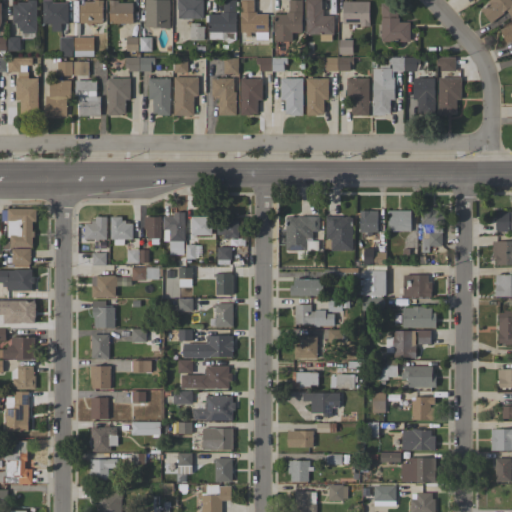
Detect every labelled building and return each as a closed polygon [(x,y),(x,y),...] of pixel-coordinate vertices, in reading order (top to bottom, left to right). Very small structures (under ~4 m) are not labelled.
[(37,0),(37,31),(35,31),(35,33),(29,33),(29,37),(22,37),(22,31),(20,31),(20,28),(16,28),(16,23),(13,23),(13,4),(17,4),(17,2),(28,2),(28,0),(37,0)] [(43,0),(52,0),(52,3),(67,3),(67,23),(61,23),(61,31),(51,31),(51,23),(43,23),(43,0)] [(96,24),(87,24),(87,23),(80,23),(80,5),(84,5),(84,2),(94,2),(94,0),(103,0),(103,3),(102,3),(103,22),(96,23),(96,24)] [(133,23),(110,23),(110,3),(109,3),(109,0),(118,0),(118,2),(133,2),(133,23)] [(145,0),(170,0),(170,29),(164,29),(164,28),(156,28),(156,27),(145,27),(145,0)] [(178,18),(178,9),(177,9),(177,0),(203,0),(203,18),(178,18)] [(236,0),(236,32),(222,32),(222,39),(209,39),(209,21),(205,21),(205,15),(209,15),(209,14),(220,14),(220,12),(223,12),(223,10),(222,10),(222,1),(223,1),(223,0),(236,0)] [(268,31),(267,31),(267,39),(255,39),(255,37),(255,32),(251,32),(251,36),(245,36),(245,32),(240,32),(240,18),(240,0),(254,0),(254,12),(256,12),(256,13),(268,13),(268,14),(268,31)] [(286,14),(286,12),(289,12),(289,0),(302,0),(302,15),(301,15),(302,32),(292,32),(292,41),(274,41),(274,32),(274,14),(286,14)] [(306,34),(306,0),(321,0),(321,9),(323,9),(323,15),(333,15),(333,34),(306,34)] [(510,0),(511,2),(511,18),(506,9),(503,12),(504,13),(490,23),(480,9),(488,3),(487,1),(488,0),(510,0)] [(369,1),(369,26),(360,26),(360,23),(343,23),(343,1),(369,1)] [(381,4),(397,3),(397,18),(399,17),(399,22),(409,22),(410,41),(381,41),(381,4)] [(204,40),(190,40),(190,23),(198,23),(198,26),(204,26),(204,40)] [(511,23),(511,40),(506,43),(500,29),(511,23)] [(138,36),(138,51),(126,51),(126,37),(138,36)] [(20,51),(7,51),(7,37),(20,37),(20,51)] [(72,50),(71,50),(71,56),(62,56),(62,51),(60,51),(60,37),(72,37),(72,50)] [(85,57),(74,57),(74,37),(85,37),(85,57)] [(152,51),(139,51),(139,37),(152,37),(152,51)] [(352,39),(352,54),(339,54),(339,39),(352,39)] [(353,56),(353,63),(350,63),(350,70),(338,70),(338,56),(353,56)] [(403,56),(404,71),(392,71),(392,64),(388,64),(388,57),(403,56)] [(440,70),(440,65),(437,65),(437,56),(455,57),(455,70),(440,70)] [(32,57),(32,64),(27,64),(27,71),(7,71),(7,57),(32,57)] [(138,57),(138,71),(128,71),(128,67),(125,67),(124,57),(138,57)] [(154,57),(154,64),(151,64),(151,71),(139,71),(139,57),(154,57)] [(187,57),(187,72),(173,72),(173,57),(187,57)] [(238,73),(223,73),(223,57),(238,57),(238,73)] [(271,57),(271,71),(259,71),(259,64),(256,64),(256,57),(271,57)] [(287,64),(283,64),(283,71),(271,71),(271,57),(287,57),(287,64)] [(337,70),(325,71),(325,62),(321,62),(321,57),(337,57),(337,70)] [(419,57),(419,63),(416,63),(416,70),(404,70),(404,57),(419,57)] [(72,75),(57,75),(57,61),(72,61),(72,75)] [(88,75),(73,75),(73,61),(88,61),(88,75)] [(379,68),(379,64),(389,64),(389,68),(391,68),(391,77),(394,77),(394,99),(390,99),(390,113),(384,113),(384,115),(372,115),(372,97),(373,97),(372,68),(379,68)] [(38,115),(20,115),(20,99),(15,99),(15,78),(18,78),(18,72),(28,72),(28,78),(38,77),(38,115)] [(198,77),(198,95),(193,95),(193,115),(173,115),(173,76),(198,77)] [(130,77),(130,99),(125,99),(125,113),(120,113),(120,115),(108,115),(107,77),(130,77)] [(234,77),(233,91),(236,91),(236,115),(218,115),(218,105),(217,105),(217,102),(218,102),(218,96),(211,96),(212,77),(234,77)] [(302,115),(290,115),(290,113),(285,113),(285,99),(280,99),(280,78),(302,77),(302,115)] [(368,115),(357,115),(357,113),(351,113),(351,99),(346,99),(346,77),(368,77),(368,115)] [(434,77),(434,97),(435,97),(435,113),(417,113),(417,99),(413,99),(413,77),(434,77)] [(460,99),(456,99),(456,113),(451,113),(451,115),(438,114),(439,77),(461,77),(460,99)] [(170,115),(158,115),(158,113),(152,113),(152,99),(148,99),(148,78),(170,78),(170,115)] [(262,78),(262,99),(257,99),(257,113),(252,113),(252,115),(240,114),(240,78),(262,78)] [(328,99),(323,99),(323,113),(318,113),(318,115),(306,115),(306,78),(328,78),(328,99)] [(70,99),(66,99),(66,116),(45,115),(45,95),(49,95),(49,80),(70,80),(70,99)] [(96,96),(100,96),(100,115),(79,115),(79,99),(75,99),(75,80),(96,80),(96,96)] [(429,211),(429,207),(436,207),(436,211),(443,211),(443,224),(440,224),(440,228),(442,228),(442,232),(441,232),(441,245),(428,245),(428,252),(421,252),(421,238),(428,238),(428,232),(433,232),(433,223),(421,223),(421,211),(429,211)] [(36,208),(36,221),(32,221),(32,231),(34,231),(34,237),(32,237),(32,247),(10,247),(10,234),(8,234),(8,221),(1,221),(1,214),(0,214),(0,211),(3,211),(3,210),(7,210),(7,208),(36,208)] [(377,232),(376,232),(376,234),(368,234),(368,231),(359,231),(360,210),(377,210),(377,232)] [(410,210),(410,230),(388,230),(388,210),(410,210)] [(511,231),(496,231),(496,230),(494,230),(494,223),(496,223),(496,211),(511,211),(511,231)] [(184,241),(183,241),(183,248),(169,248),(169,241),(163,241),(163,216),(173,216),(173,212),(184,212),(184,241)] [(106,239),(98,239),(98,241),(95,240),(95,239),(84,239),(84,223),(91,223),(91,220),(95,220),(95,216),(106,216),(106,239)] [(121,216),(121,220),(125,220),(125,221),(129,221),(129,223),(132,223),(132,239),(124,239),(123,245),(114,244),(114,239),(110,239),(110,216),(121,216)] [(161,219),(162,219),(162,221),(161,221),(161,238),(147,238),(147,229),(144,229),(144,216),(161,216),(161,219)] [(211,216),(211,234),(196,234),(196,235),(192,235),(192,234),(191,234),(191,216),(211,216)] [(238,237),(229,237),(229,239),(223,238),(223,234),(217,234),(217,217),(228,217),(228,216),(231,216),(231,219),(238,219),(238,237)] [(285,217),(287,217),(288,216),(293,216),(294,217),(297,217),(297,216),(319,216),(319,231),(312,231),(312,240),(318,241),(318,250),(285,250),(285,217)] [(352,250),(330,250),(330,249),(325,249),(325,240),(331,240),(331,238),(325,238),(325,216),(341,216),(341,217),(344,217),(344,216),(349,216),(350,217),(352,217),(352,250)] [(511,241),(511,264),(495,265),(495,255),(492,255),(492,241),(511,241)] [(194,244),(194,259),(185,259),(185,244),(194,244)] [(230,247),(230,259),(229,259),(229,264),(217,264),(217,247),(230,247)] [(30,248),(30,263),(12,263),(12,262),(7,262),(7,257),(11,257),(11,248),(30,248)] [(130,249),(130,248),(137,248),(137,249),(138,249),(138,262),(126,262),(126,249),(130,249)] [(105,265),(92,265),(92,252),(100,252),(100,249),(105,249),(105,265)] [(385,295),(381,295),(381,297),(369,297),(369,295),(363,295),(363,270),(366,270),(366,265),(372,265),(372,252),(386,252),(386,270),(385,270),(385,295)] [(158,267),(158,279),(145,278),(145,280),(131,280),(131,267),(158,267)] [(192,267),(192,268),(193,268),(193,278),(192,278),(178,278),(178,267),(192,267)] [(337,269),(337,267),(354,267),(354,273),(359,273),(359,278),(351,278),(351,272),(343,272),(343,273),(345,273),(345,278),(343,278),(324,278),(324,269),(337,269)] [(0,270),(14,270),(14,268),(31,269),(31,276),(34,276),(34,283),(32,283),(31,290),(7,290),(7,287),(2,286),(3,282),(0,282),(0,270)] [(511,296),(495,296),(495,274),(507,274),(507,271),(511,271),(511,296)] [(215,294),(215,273),(231,273),(231,294),(215,294)] [(116,286),(115,286),(115,297),(91,297),(91,276),(95,275),(115,275),(115,276),(116,276),(116,286)] [(428,275),(428,281),(431,281),(431,290),(431,297),(403,297),(403,275),(428,275)] [(289,285),(293,285),(293,279),(295,279),(295,277),(299,277),(299,279),(304,279),(323,279),(323,295),(289,295),(289,285)] [(192,298),(191,310),(177,310),(177,297),(192,298)] [(383,298),(383,310),(361,310),(361,297),(383,298)] [(32,319),(18,319),(18,306),(13,306),(5,306),(5,300),(12,300),(12,299),(17,299),(17,298),(32,298),(32,319)] [(341,298),(341,299),(347,299),(347,306),(341,306),(341,311),(327,311),(327,298),(341,298)] [(114,327),(94,327),(94,315),(92,315),(92,300),(93,300),(93,299),(103,299),(103,300),(105,300),(105,305),(112,305),(112,307),(114,307),(114,327)] [(232,327),(215,327),(215,325),(209,325),(209,318),(215,318),(215,303),(232,303),(232,327)] [(310,304),(310,311),(314,311),(314,310),(325,309),(325,313),(333,313),(333,325),(319,325),(319,326),(314,326),(314,324),(294,324),(294,317),(293,317),(293,314),(294,314),(294,304),(310,304)] [(435,312),(435,327),(431,327),(402,327),(402,307),(412,307),(412,306),(423,306),(423,307),(431,307),(431,312),(435,312)] [(498,312),(503,312),(503,310),(511,310),(511,345),(504,345),(504,343),(498,343),(498,312)] [(145,328),(145,333),(157,333),(157,339),(145,339),(145,342),(131,342),(131,328),(145,328)] [(191,329),(191,340),(178,340),(178,329),(191,329)] [(430,344),(415,343),(415,358),(410,358),(410,357),(393,356),(393,348),(392,348),(393,330),(417,331),(417,330),(430,330),(430,344)] [(108,358),(91,357),(91,334),(108,334),(108,358)] [(209,356),(209,357),(183,357),(183,343),(207,343),(207,342),(206,341),(206,338),(207,338),(207,335),(231,335),(231,341),(233,341),(233,350),(231,350),(232,356),(209,356)] [(316,358),(294,357),(294,335),(316,336),(316,358)] [(2,357),(0,357),(0,349),(6,349),(6,345),(11,345),(11,337),(34,337),(34,358),(2,358),(2,357)] [(192,373),(177,373),(177,359),(192,359),(192,373)] [(397,359),(397,376),(387,376),(387,380),(376,380),(376,371),(381,371),(381,367),(386,367),(386,360),(397,359)] [(151,360),(150,371),(131,371),(131,360),(151,360)] [(33,365),(33,375),(35,375),(35,389),(12,389),(12,379),(11,379),(11,371),(16,367),(17,366),(33,365)] [(181,388),(181,374),(206,374),(206,373),(205,372),(205,369),(206,369),(206,365),(228,365),(228,372),(231,372),(231,381),(228,381),(228,388),(181,388)] [(432,365),(432,373),(435,373),(435,387),(408,387),(408,380),(403,380),(403,366),(416,366),(432,365)] [(110,388),(91,388),(91,383),(90,383),(90,366),(110,366),(110,388)] [(511,368),(511,387),(498,387),(498,378),(497,378),(497,369),(511,368)] [(317,372),(317,385),(310,384),(310,388),(291,388),(291,379),(292,379),(292,371),(317,372)] [(354,374),(354,388),(335,388),(335,374),(354,374)] [(192,403),(175,403),(175,404),(173,404),(172,390),(192,390),(192,403)] [(28,418),(28,431),(5,431),(6,397),(14,397),(14,391),(28,391),(28,418)] [(145,402),(131,402),(131,391),(145,391),(145,402)] [(339,410),(331,410),(331,416),(322,416),(322,412),(321,412),(321,414),(316,414),(316,412),(310,412),(310,399),(302,399),(302,392),(339,392),(339,410)] [(372,412),(372,392),(385,392),(384,412),(372,412)] [(232,395),(232,402),(234,402),(234,410),(232,410),(232,420),(205,420),(205,419),(193,419),(193,408),(196,408),(196,402),(205,402),(205,395),(232,395)] [(411,397),(415,397),(434,396),(434,404),(429,404),(429,407),(433,407),(433,411),(434,411),(434,419),(411,420),(411,397)] [(109,397),(109,402),(108,402),(107,419),(92,419),(92,418),(90,418),(90,398),(92,398),(92,397),(109,397)] [(511,418),(502,418),(502,406),(511,406),(511,418)] [(160,434),(158,434),(158,437),(151,437),(152,434),(131,434),(131,421),(160,421),(160,434)] [(378,437),(366,437),(366,421),(378,421),(378,437)] [(191,422),(191,433),(177,433),(177,422),(191,422)] [(335,423),(335,432),(316,432),(316,422),(335,423)] [(116,426),(116,436),(117,436),(117,445),(111,445),(111,451),(90,451),(90,426),(116,426)] [(232,428),(232,449),(202,449),(200,447),(200,442),(202,440),(202,428),(232,428)] [(402,450),(402,430),(411,430),(411,428),(421,428),(421,430),(430,430),(430,436),(434,436),(434,450),(402,450)] [(490,429),(511,429),(511,450),(490,450),(490,429)] [(313,447),(287,447),(287,430),(313,430),(313,447)] [(31,484),(18,483),(18,477),(10,477),(10,475),(3,475),(3,482),(0,482),(0,471),(4,471),(4,462),(8,462),(8,460),(3,460),(3,453),(6,453),(6,443),(18,443),(18,440),(27,440),(26,460),(24,460),(24,469),(31,469),(31,484)] [(191,452),(191,466),(177,466),(177,452),(191,452)] [(400,462),(380,462),(380,452),(400,452),(400,462)] [(132,464),(132,453),(145,453),(145,464),(132,464)] [(341,454),(341,464),(327,464),(327,454),(341,454)] [(435,457),(435,481),(423,481),(423,483),(418,483),(418,481),(400,481),(400,463),(408,463),(408,457),(435,457)] [(107,459),(107,458),(117,458),(117,468),(107,468),(107,480),(92,480),(92,481),(88,481),(88,471),(89,471),(89,459),(107,459)] [(231,481),(214,481),(214,458),(231,458),(231,481)] [(495,458),(511,458),(511,462),(511,465),(511,481),(495,481),(495,458)] [(309,460),(309,466),(313,466),(313,470),(308,470),(308,481),(290,481),(291,473),(287,473),(287,460),(309,460)] [(343,484),(343,486),(347,486),(347,498),(342,498),(342,500),(328,500),(328,484),(343,484)] [(395,505),(373,505),(373,485),(395,485),(395,505)] [(121,511),(98,511),(98,500),(91,500),(91,486),(122,486),(122,498),(121,498),(121,511)] [(230,486),(230,500),(221,500),(221,511),(201,511),(201,498),(197,498),(197,493),(206,493),(206,495),(219,494),(219,486),(230,486)] [(310,491),(310,492),(315,492),(316,503),(316,511),(290,511),(290,503),(292,503),(292,500),(294,500),(294,491),(310,491)] [(410,511),(410,499),(411,499),(411,493),(416,493),(416,492),(432,492),(432,499),(435,499),(435,511),(410,511)] [(159,506),(159,511),(146,511),(146,507),(150,507),(151,496),(159,496),(159,506)]
